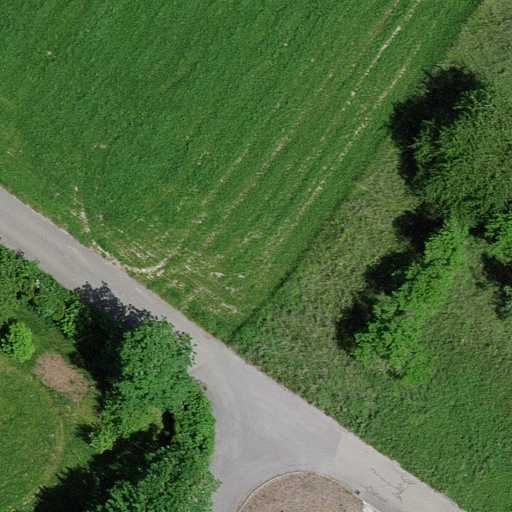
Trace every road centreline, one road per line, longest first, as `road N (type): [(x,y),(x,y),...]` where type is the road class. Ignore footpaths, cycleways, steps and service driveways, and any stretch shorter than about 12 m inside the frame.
road 1 (residential): [(273,407),(0,218)]
road 2 (residential): [(423,511),(273,407)]
road 3 (residential): [(200,511),(273,407)]
